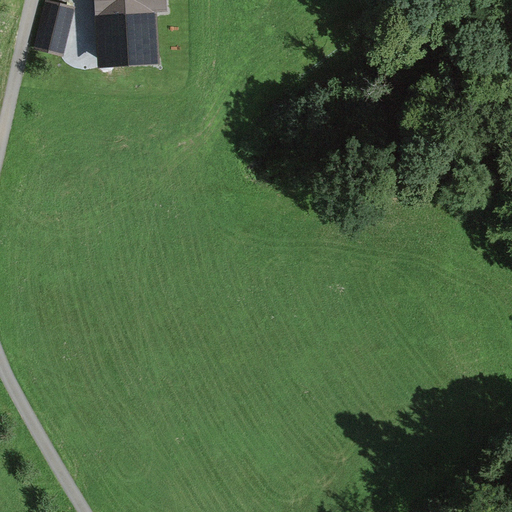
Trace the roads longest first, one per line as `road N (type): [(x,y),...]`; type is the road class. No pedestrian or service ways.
road 1 (unclassified): [(0,359),(84,511)]
road 2 (unclassified): [(33,0),(0,145)]
